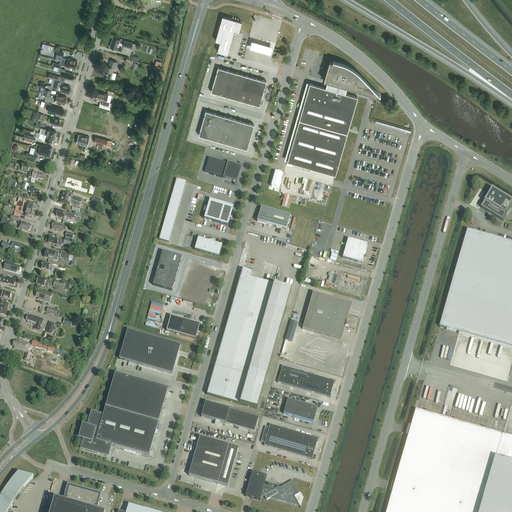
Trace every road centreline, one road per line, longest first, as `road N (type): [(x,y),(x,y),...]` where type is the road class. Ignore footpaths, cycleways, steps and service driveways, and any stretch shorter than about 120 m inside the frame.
road 1 (unclassified): [(165,495),(302,19)]
road 2 (unclassified): [(6,390),(7,341),(104,0)]
road 3 (unclassified): [(310,511),(427,128)]
road 4 (unclassified): [(465,153),(362,511)]
road 5 (primary): [(113,313),(203,0)]
road 6 (motorway): [(346,0),(511,102)]
road 7 (unclassified): [(302,19),(368,61),(427,128)]
road 8 (motorway): [(387,0),(511,96)]
road 9 (primary): [(36,438),(87,386),(113,313)]
road 10 (primary): [(113,313),(83,375),(31,431)]
